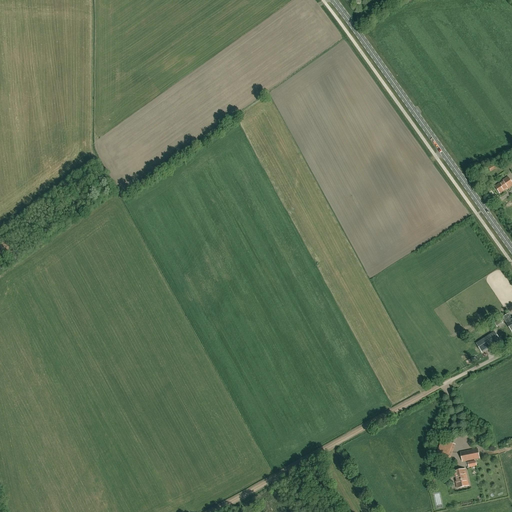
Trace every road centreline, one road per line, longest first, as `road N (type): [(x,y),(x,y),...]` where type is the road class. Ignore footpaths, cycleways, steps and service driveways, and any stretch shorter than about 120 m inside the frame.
road 1 (secondary): [(511,249),(333,0)]
road 2 (track): [(211,511),(437,387)]
